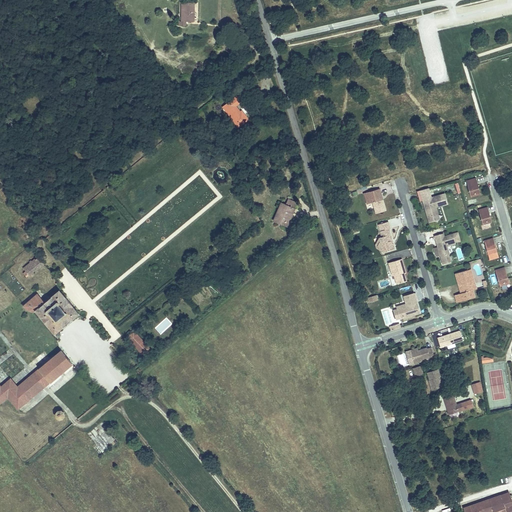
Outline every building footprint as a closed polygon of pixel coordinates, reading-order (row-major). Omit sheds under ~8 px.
[(182,12),(181,17),(189,18),(190,12),(197,13),(197,0),(185,0),(185,12),(182,12)] [(236,99),(229,105),(241,120),(251,113),(244,105),(242,106),(236,99)] [(467,182),(469,189),(479,186),(477,179),(467,182)] [(479,186),(469,189),(472,198),(482,195),(479,186)] [(379,189),(366,193),(369,203),(373,203),(376,214),(386,211),(379,189)] [(439,195),(423,200),(425,207),(426,206),(426,208),(425,209),(428,217),(436,215),(435,211),(434,210),(435,207),(436,207),(442,205),(439,195)] [(286,199),(280,217),(285,219),(287,215),(291,217),(295,207),(300,208),(302,204),(300,203),(301,198),(293,196),(292,201),(286,199)] [(439,219),(436,207),(435,207),(434,210),(435,211),(436,215),(428,217),(429,222),(439,219)] [(479,211),(481,217),(490,214),(488,208),(479,211)] [(490,214),(481,217),(483,226),(493,223),(490,214)] [(383,251),(383,252),(395,249),(393,244),(391,243),(391,241),(392,241),(389,229),(390,229),(388,222),(378,224),(383,240),(380,241),(381,242),(381,245),(377,248),(382,249),(383,251)] [(443,233),(434,236),(437,243),(438,246),(437,246),(441,257),(449,254),(447,246),(456,244),(453,234),(444,237),(443,233)] [(485,241),(487,247),(496,245),(494,239),(485,241)] [(496,245),(487,247),(489,256),(498,254),(496,245)] [(37,256),(23,267),(28,275),(43,263),(37,256)] [(402,259),(388,263),(391,271),(393,271),(394,275),(396,284),(406,281),(404,274),(403,271),(405,271),(402,259)] [(496,271),(498,277),(508,274),(506,268),(496,271)] [(471,269),(467,270),(471,285),(475,283),(471,269)] [(467,270),(455,274),(458,285),(460,284),(460,287),(459,287),(461,293),(463,300),(475,297),(473,290),(477,289),(475,283),(471,285),(467,270)] [(508,274),(498,277),(500,287),(510,284),(508,274)] [(36,293),(22,305),(24,307),(29,310),(36,312),(56,336),(81,316),(61,290),(59,289),(42,302),(36,293)] [(414,293),(404,296),(406,304),(407,306),(397,309),(400,318),(400,319),(420,313),(414,293)] [(461,293),(455,295),(457,302),(463,300),(461,293)] [(141,355),(149,348),(135,331),(127,338),(141,355)] [(460,331),(439,338),(442,347),(463,340),(460,331)] [(416,353),(412,354),(415,363),(435,357),(432,348),(428,349),(427,348),(419,350),(417,351),(416,353)] [(47,387),(73,365),(62,351),(36,373),(47,387)] [(421,365),(414,368),(417,376),(424,374),(421,365)] [(432,384),(430,385),(432,391),(442,388),(439,378),(441,377),(439,369),(428,373),(431,380),(432,384)] [(47,387),(36,373),(31,377),(43,390),(47,387)] [(19,410),(28,402),(43,390),(31,377),(18,388),(10,378),(1,387),(0,386),(0,403),(8,397),(19,410)] [(475,383),(477,393),(483,392),(481,381),(475,383)] [(443,399),(445,408),(447,407),(449,415),(457,412),(458,413),(462,411),(459,404),(455,405),(452,396),(443,399)] [(61,421),(66,414),(59,410),(55,417),(61,421)] [(511,501),(509,492),(500,495),(503,511),(511,511),(511,501)] [(503,511),(500,495),(464,508),(465,511),(503,511)]
